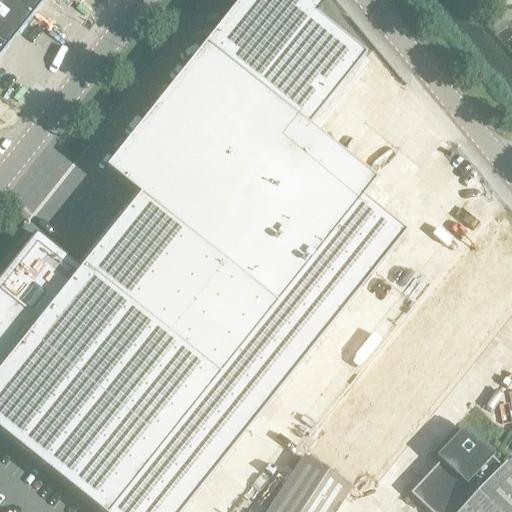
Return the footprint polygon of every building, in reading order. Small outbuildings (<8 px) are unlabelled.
[(0,0),(0,42),(7,48),(28,23),(0,0)] [(0,0),(28,23),(46,0),(0,0)] [(308,0),(236,0),(235,3),(238,6),(291,48),(314,20),(322,11),(308,0)] [(238,6),(204,49),(308,131),(365,60),(314,20),(291,48),(238,6)] [(36,235),(0,280),(0,436),(94,511),(115,511),(164,452),(234,363),(276,310),(238,280),(290,215),(260,191),(308,131),(204,49),(105,173),(139,200),(81,272),(36,235)] [(290,215),(238,280),(276,310),(277,309),(361,203),(375,185),(308,131),(260,191),(290,215)] [(361,203),(277,309),(320,344),(405,238),(361,203)] [(511,294),(511,247),(480,222),(439,275),(493,318),(511,294)] [(493,318),(439,275),(396,327),(451,371),(493,318)] [(276,310),(234,363),(277,397),(320,344),(277,309),(276,310)] [(451,371),(396,327),(354,380),(408,424),(451,371)] [(234,363),(164,452),(206,486),(277,397),(234,363)] [(408,424),(354,380),(312,433),(366,476),(408,424)] [(503,467),(464,429),(435,459),(440,463),(409,495),(427,511),(511,511),(511,470),(505,464),(503,467)] [(312,433),(270,486),(302,511),(337,511),(366,476),(312,433)] [(164,452),(115,511),(185,511),(206,486),(164,452)] [(302,511),(270,486),(248,511),(302,511)]
